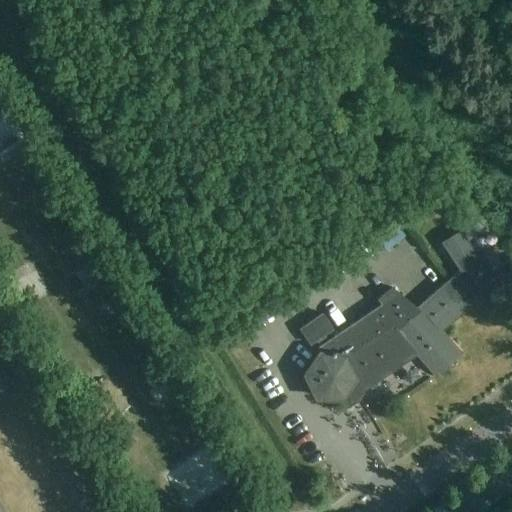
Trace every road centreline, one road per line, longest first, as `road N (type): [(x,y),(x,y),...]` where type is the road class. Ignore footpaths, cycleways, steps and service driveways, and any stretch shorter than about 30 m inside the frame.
road 1 (track): [(13,0),(222,338),(255,375),(281,363)]
road 2 (unclassified): [(511,423),(380,511)]
